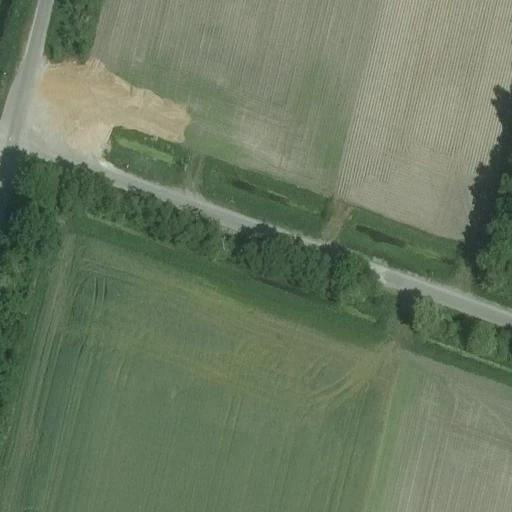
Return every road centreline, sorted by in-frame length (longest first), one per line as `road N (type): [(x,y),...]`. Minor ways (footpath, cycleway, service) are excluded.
road 1 (unclassified): [(10,138),(511,321)]
road 2 (unclassified): [(10,138),(42,0)]
